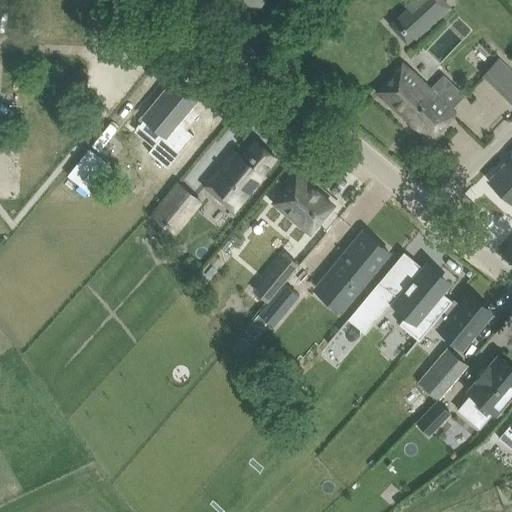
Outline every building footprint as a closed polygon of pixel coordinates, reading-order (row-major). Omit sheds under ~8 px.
[(408,7),(389,25),(406,44),(413,38),(416,41),(450,10),(440,0),(410,0),(405,5),(408,7)] [(404,63),(378,92),(431,140),(461,107),(457,104),(464,96),(442,76),(431,88),(404,63)] [(511,69),(510,68),(495,83),(511,101),(511,69)] [(173,79),(143,117),(163,133),(148,152),(168,167),(194,134),(176,120),(195,96),(173,79)] [(19,140),(8,140),(8,155),(19,155),(19,140)] [(276,158),(255,140),(242,156),(239,154),(235,158),(230,154),(203,186),(234,212),(265,175),(263,174),(276,158)] [(511,159),(489,180),(511,206),(511,159)] [(296,174),(273,202),(310,233),(333,205),(296,174)] [(174,233),(200,201),(178,183),(152,214),(174,233)] [(363,231),(321,282),(347,303),(389,253),(363,231)] [(285,254),(263,280),(275,290),(297,264),(285,254)] [(429,260),(397,298),(408,308),(407,310),(409,312),(401,321),(421,338),(433,323),(454,298),(444,289),(451,281),(442,274),(443,272),(429,260)] [(284,283),(258,314),(267,322),(274,327),(300,296),(284,283)] [(459,302),(454,298),(433,323),(463,347),(492,313),(467,292),(459,302)] [(467,365),(448,349),(419,383),(438,399),(467,365)] [(477,380),(467,392),(471,395),(492,413),(495,416),(507,401),(509,399),(507,396),(511,389),(511,366),(498,355),(488,367),(487,365),(475,379),(477,380)] [(436,400),(414,422),(428,436),(450,413),(436,400)] [(511,421),(498,438),(511,449),(511,421)]
